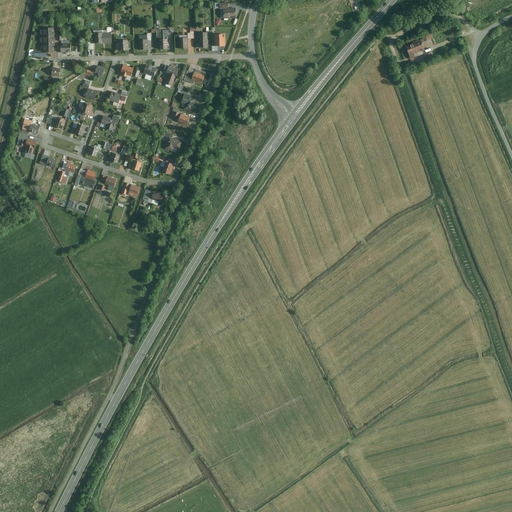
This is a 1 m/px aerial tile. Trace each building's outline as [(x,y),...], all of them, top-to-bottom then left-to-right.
[(223,9),(229,8),(229,4),(219,5),(219,9),(221,9),(221,18),(224,18),(223,9)] [(229,8),(223,9),(224,18),(224,19),(237,19),(236,8),(229,8)] [(188,36),(188,39),(195,39),(195,32),(198,32),(197,28),(187,29),(188,36)] [(43,29),(43,37),(55,37),(55,29),(43,29)] [(163,31),(164,40),(168,40),(168,43),(173,43),(173,30),(163,31)] [(164,40),(163,31),(152,31),(152,34),(156,34),(157,40),(159,40),(164,40)] [(107,33),(95,33),(95,44),(112,44),(112,35),(112,33),(107,33)] [(208,33),(199,33),(200,42),(197,42),(197,49),(209,48),(208,33)] [(225,34),(214,35),(215,47),(225,47),(225,34)] [(188,36),(179,36),(179,49),(188,49),(188,39),(188,36)] [(43,37),(43,45),(55,45),(55,37),(43,37)] [(411,55),(425,50),(422,39),(407,45),(411,55)] [(148,40),(139,40),(140,51),(148,51),(148,40)] [(164,40),(159,40),(159,50),(169,50),(168,43),(168,40),(164,40)] [(129,41),(119,41),(120,52),(129,51),(129,41)] [(72,44),(61,45),(61,54),(72,54),(72,44)] [(43,45),(43,53),(55,53),(55,45),(43,45)] [(134,69),(123,65),(119,78),(130,82),(134,69)] [(158,69),(147,65),(143,74),(146,75),(145,80),(151,81),(152,77),(154,78),(158,69)] [(197,67),(191,65),(188,72),(185,71),(182,80),(194,84),(194,82),(203,84),(206,73),(196,70),(197,67)] [(179,72),(165,67),(163,73),(169,75),(165,85),(172,88),(179,72)] [(93,73),(87,71),(86,76),(93,78),(93,75),(103,78),(105,72),(94,68),(93,73)] [(61,70),(52,69),(52,77),(60,77),(61,70)] [(98,93),(88,89),(85,98),(95,102),(98,93)] [(121,95),(112,92),(108,101),(118,104),(121,95)] [(196,99),(184,95),(181,104),(185,105),(183,110),(192,113),(196,99)] [(93,106),(83,103),(80,114),(89,117),(93,106)] [(190,117),(176,113),(175,117),(179,119),(178,123),(187,126),(190,117)] [(66,121),(48,115),(46,124),(54,127),(54,128),(62,131),(66,121)] [(112,121),(102,118),(101,124),(106,126),(105,129),(114,132),(116,123),(119,123),(120,118),(113,116),(112,121)] [(38,135),(40,128),(31,125),(29,133),(38,135)] [(85,127),(77,125),(75,134),(83,136),(85,127)] [(183,142),(169,138),(165,150),(174,153),(175,148),(180,150),(183,142)] [(37,141),(27,139),(25,148),(26,148),(25,153),(32,155),(34,150),(35,150),(37,141)] [(112,145),(104,142),(101,148),(110,151),(112,145)] [(99,150),(91,147),(89,155),(96,157),(99,150)] [(121,156),(112,153),(110,157),(112,158),(110,162),(117,165),(121,156)] [(58,162),(49,158),(46,166),(55,169),(58,162)] [(143,164),(134,161),(131,169),(140,172),(143,164)] [(77,167),(64,162),(62,169),(74,174),(77,167)] [(165,164),(162,163),(160,167),(163,168),(162,173),(171,176),(174,165),(166,162),(165,164)] [(87,173),(80,170),(78,176),(74,186),(78,187),(79,185),(93,190),(96,182),(94,181),(96,174),(88,170),(87,173)] [(118,180),(103,175),(102,181),(105,182),(105,184),(115,188),(118,180)] [(141,188),(126,183),(122,194),(126,196),(126,195),(137,198),(141,188)] [(169,197),(146,190),(142,202),(142,204),(147,205),(148,201),(166,207),(169,197)] [(67,209),(74,211),(78,202),(71,199),(67,209)]
